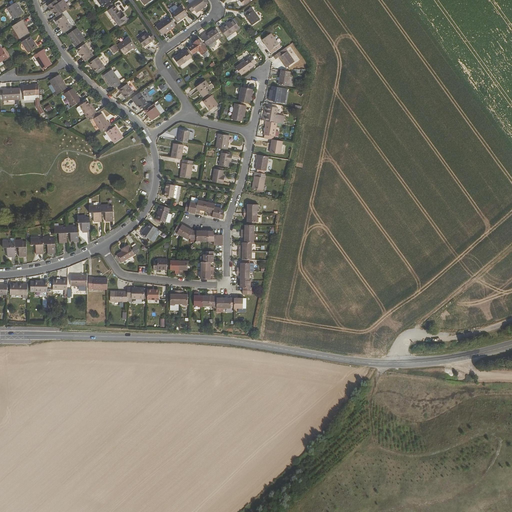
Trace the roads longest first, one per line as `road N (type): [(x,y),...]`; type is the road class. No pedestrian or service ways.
road 1 (tertiary): [(396,363),(212,339),(0,335)]
road 2 (residential): [(227,226),(226,285),(125,275),(102,245)]
road 3 (track): [(414,335),(511,241)]
road 4 (unclassified): [(511,321),(454,336),(410,335),(396,363)]
road 5 (residential): [(148,136),(157,176),(151,199),(102,245)]
